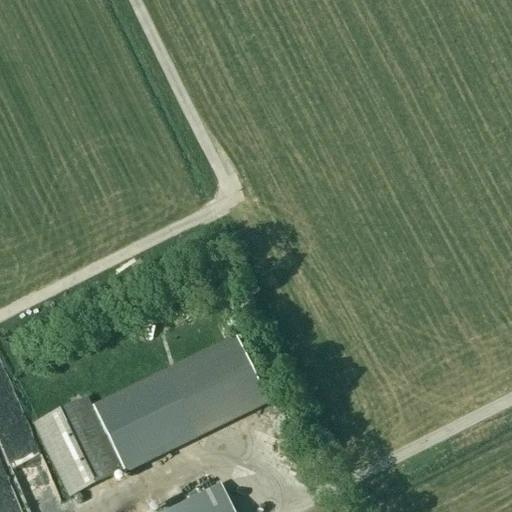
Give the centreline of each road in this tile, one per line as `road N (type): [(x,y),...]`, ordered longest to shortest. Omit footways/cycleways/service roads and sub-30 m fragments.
road 1 (track): [(0,309),(229,202),(131,0)]
road 2 (unclassified): [(342,496),(511,412)]
